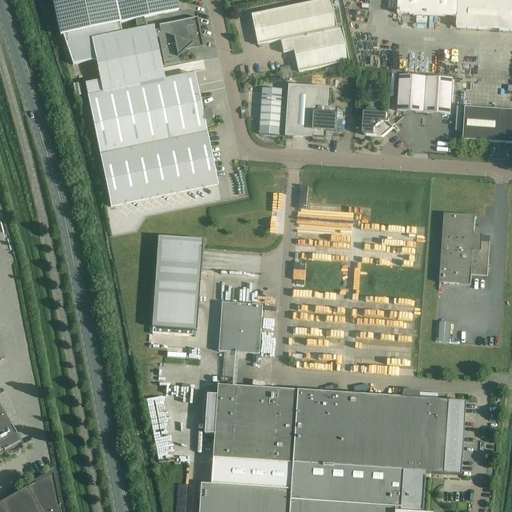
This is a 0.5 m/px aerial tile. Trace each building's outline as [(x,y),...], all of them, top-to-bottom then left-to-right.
[(119,24),(113,0),(51,0),(60,37),(119,24)] [(113,0),(119,24),(178,12),(175,0),(113,0)] [(284,54),(294,52),(299,73),(350,63),(343,28),(338,29),(331,0),(252,16),(255,26),(254,27),(255,30),(256,31),(257,38),(256,39),(257,44),(258,44),(259,46),(262,45),(263,46),(267,45),(268,44),(281,41),(284,54)] [(457,18),(458,0),(398,0),(397,15),(457,18)] [(511,0),(458,0),(457,18),(456,28),(511,32),(511,0)] [(202,47),(196,18),(158,26),(159,32),(157,33),(157,31),(155,32),(157,39),(158,39),(164,66),(179,63),(178,58),(192,45),(205,49),(205,48),(202,47)] [(201,109),(194,74),(164,81),(155,40),(157,39),(155,32),(154,32),(153,28),(91,40),(102,93),(87,97),(99,155),(110,208),(217,186),(205,130),(213,126),(211,121),(212,121),(210,110),(206,111),(204,108),(201,109)] [(397,112),(424,114),(426,78),(400,77),(397,112)] [(450,116),(453,80),(426,78),(424,114),(450,116)] [(286,137),(315,139),(315,140),(313,140),(313,141),(327,142),(327,141),(326,141),(326,135),(339,135),(343,135),(343,127),(345,125),(345,123),(344,120),(342,120),(343,116),(342,114),(341,112),(340,111),(338,111),(337,115),(327,115),(329,89),(289,86),(286,137)] [(262,103),(282,105),(283,91),(263,90),(262,103)] [(260,127),(260,136),(279,137),(280,128),(282,105),(262,103),(260,127)] [(387,115),(375,114),(375,112),(374,109),(372,108),(369,108),(367,109),(366,111),(365,113),(364,113),(362,134),(364,136),(383,138),(393,129),(392,128),(395,125),(392,121),(389,121),(389,120),(386,120),(387,115)] [(511,111),(500,111),(465,108),(463,141),(511,144),(511,111)] [(475,217),(444,215),(439,284),(471,286),(471,276),(487,277),(490,244),(481,243),(480,251),(473,251),(475,217)] [(151,329),(196,332),(202,241),(157,238),(151,329)] [(257,300),(257,286),(248,286),(247,300),(257,300)] [(219,353),(260,356),(263,307),(223,304),(219,353)] [(459,319),(447,319),(446,340),(458,340),(459,319)] [(460,319),(459,330),(468,330),(468,320),(460,319)] [(402,399),(253,389),(219,387),(218,397),(208,396),(205,435),(215,436),(214,460),(294,465),(293,478),(426,487),(426,474),(462,477),(467,404),(420,400),(420,392),(405,391),(402,399)] [(0,451),(2,451),(3,453),(20,443),(0,408),(0,451)] [(36,483),(0,503),(0,511),(59,511),(58,505),(52,474),(36,484),(36,483)] [(423,511),(426,487),(293,478),(292,492),(202,486),(200,511),(423,511)]
